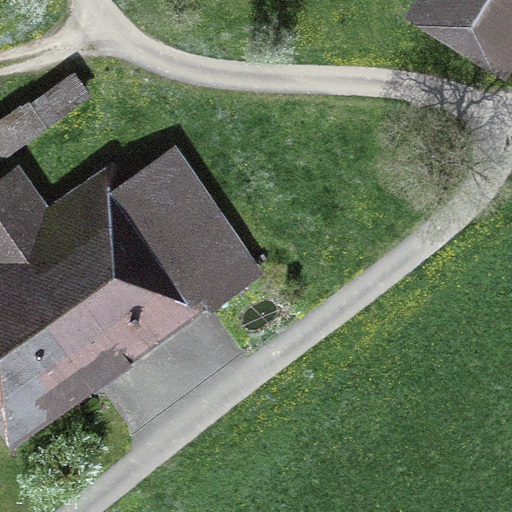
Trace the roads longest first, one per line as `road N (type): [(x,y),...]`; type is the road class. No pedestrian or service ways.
road 1 (track): [(77,511),(423,241),(467,202),(511,137)]
road 2 (track): [(91,0),(128,42),(185,67),(383,82),(511,110)]
